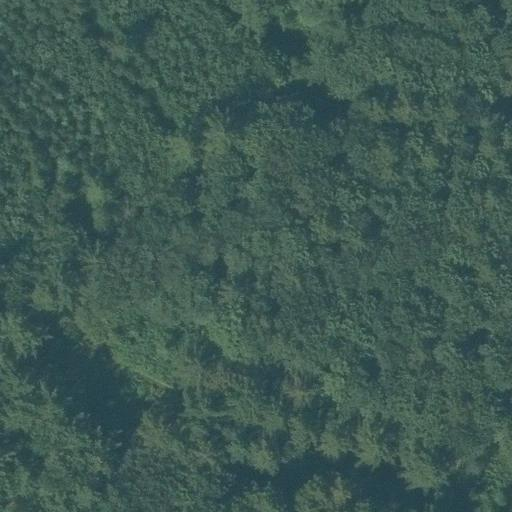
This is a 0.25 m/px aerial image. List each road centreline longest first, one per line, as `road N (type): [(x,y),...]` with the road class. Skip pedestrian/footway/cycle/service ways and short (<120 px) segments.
road 1 (track): [(363,0),(335,64),(131,233),(99,278),(81,329)]
road 2 (track): [(453,504),(511,359)]
